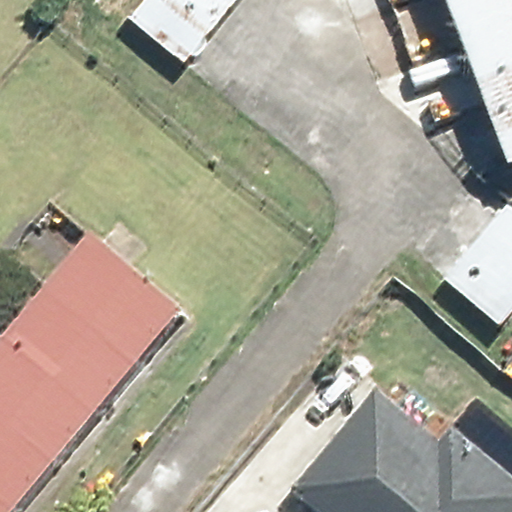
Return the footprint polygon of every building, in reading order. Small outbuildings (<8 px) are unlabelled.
[(253,0),(135,0),(124,15),(194,72),(253,0)] [(511,0),(432,0),(498,173),(511,167),(511,0)] [(511,224),(507,218),(442,274),(484,323),(511,299),(511,224)] [(0,511),(19,511),(178,318),(78,237),(0,331),(0,511)] [(361,390),(299,458),(358,511),(501,511),(511,501),(511,473),(445,413),(418,442),(361,390)]
